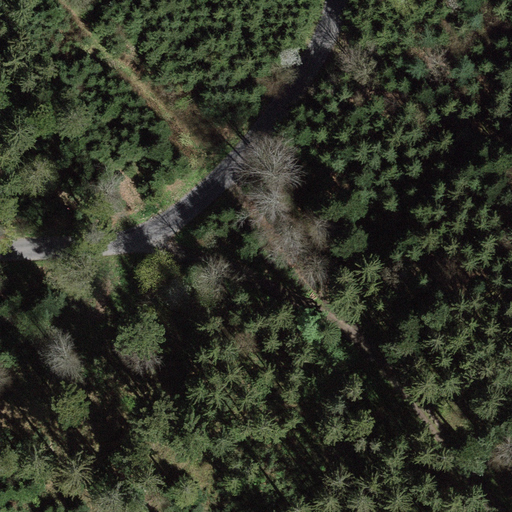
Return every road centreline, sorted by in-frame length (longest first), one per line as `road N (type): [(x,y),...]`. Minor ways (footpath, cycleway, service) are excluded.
road 1 (unclassified): [(0,252),(112,245),(163,228),(228,172),(292,97),(318,55),(336,0)]
road 2 (track): [(482,511),(339,329),(219,257),(146,236)]
